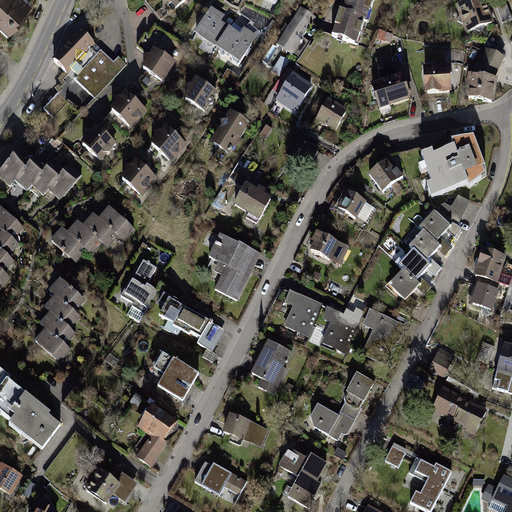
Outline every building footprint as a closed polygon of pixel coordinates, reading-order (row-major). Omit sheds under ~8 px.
[(38,0),(0,0),(0,11),(20,34),(45,7),(38,0)] [(190,0),(152,0),(170,19),(190,0)] [(381,0),(348,0),(344,13),(341,13),(332,38),(355,45),(359,35),(361,36),(365,22),(368,23),(375,0),(380,0),(381,0)] [(482,0),(472,0),(456,6),(467,34),(492,25),(482,0)] [(218,48),(230,30),(208,16),(196,34),(218,48)] [(311,26),(297,18),(280,45),(301,58),(311,42),(304,38),(311,26)] [(253,44),(230,30),(218,48),(241,63),(253,44)] [(118,66),(83,32),(54,62),(68,75),(64,80),(67,83),(61,88),(63,91),(46,109),(66,128),(127,66),(122,61),(118,66)] [(175,50),(148,40),(137,70),(164,80),(175,50)] [(470,75),(494,80),(498,72),(505,57),(485,48),(482,55),(480,54),(476,62),(470,75)] [(283,57),(274,73),(282,77),(291,61),(283,57)] [(382,82),(397,78),(391,59),(377,63),(382,82)] [(424,70),(426,96),(452,94),(450,68),(424,70)] [(223,89),(199,71),(183,94),(207,112),(223,89)] [(232,72),(224,78),(231,86),(238,80),(232,72)] [(470,85),(467,98),(494,103),(498,80),(494,80),(470,75),(469,75),(467,84),(470,85)] [(382,82),(372,86),(380,110),(410,100),(402,76),(397,78),(382,82)] [(319,92),(294,79),(279,107),(304,120),(319,92)] [(151,110),(128,93),(111,117),(134,134),(151,110)] [(348,112),(329,101),(318,120),(337,131),(348,112)] [(250,123),(234,112),(214,143),(230,154),(250,123)] [(191,142),(167,124),(150,147),(173,165),(191,142)] [(120,144),(96,128),(80,150),(104,167),(120,144)] [(319,151),(298,138),(289,155),(309,167),(319,151)] [(482,141),(421,155),(430,195),(491,181),(482,141)] [(0,186),(21,156),(1,143),(0,144),(0,186)] [(40,165),(23,155),(2,186),(18,197),(40,165)] [(162,175),(139,157),(122,180),(145,198),(162,175)] [(410,179),(395,158),(368,177),(382,198),(410,179)] [(63,170),(45,159),(24,192),(42,203),(63,170)] [(86,174),(69,163),(45,198),(63,210),(86,174)] [(278,206),(246,186),(231,209),(263,230),(278,206)] [(381,218),(352,197),(341,213),(370,234),(381,218)] [(29,224),(0,202),(0,228),(18,240),(29,224)] [(135,229),(111,207),(100,219),(119,236),(124,241),(135,229)] [(100,219),(95,214),(85,226),(104,242),(109,247),(119,236),(100,219)] [(452,242),(435,221),(421,232),(438,254),(452,242)] [(80,222),(69,234),(87,250),(93,255),(104,242),(85,226),(80,222)] [(22,244),(0,228),(0,253),(11,260),(22,244)] [(69,234),(63,229),(53,242),(77,262),(87,250),(69,234)] [(265,262),(223,236),(197,279),(239,305),(265,262)] [(360,255),(328,236),(318,254),(350,272),(360,255)] [(441,261),(424,240),(412,250),(429,271),(441,261)] [(511,252),(511,247),(495,241),(484,271),(503,278),(511,252)] [(18,266),(0,254),(0,279),(6,283),(18,266)] [(434,279),(416,257),(402,268),(420,290),(434,279)] [(123,297),(143,308),(165,270),(145,258),(123,297)] [(504,280),(483,273),(471,306),(492,314),(504,280)] [(423,298),(404,274),(391,285),(410,308),(423,298)] [(62,279),(51,291),(57,296),(76,312),(86,300),(62,279)] [(15,290),(0,280),(0,301),(5,305),(15,290)] [(232,320),(177,288),(162,314),(217,346),(232,320)] [(76,312),(57,296),(46,309),(51,313),(71,330),(82,317),(76,312)] [(323,313),(296,296),(279,324),(306,341),(323,313)] [(363,327),(337,312),(322,339),(347,354),(363,327)] [(51,313),(41,325),(47,329),(67,345),(76,334),(71,330),(51,313)] [(411,328),(386,313),(363,350),(389,365),(411,328)] [(47,329),(36,342),(62,362),(72,349),(67,345),(47,329)] [(511,344),(504,343),(492,389),(511,394),(511,344)] [(292,359),(267,345),(247,381),(272,395),(292,359)] [(442,351),(432,370),(445,377),(456,358),(442,351)] [(208,368),(181,352),(164,380),(192,396),(208,368)] [(3,372),(0,370),(0,414),(46,449),(63,426),(33,403),(35,401),(1,375),(3,372)] [(381,384),(362,374),(350,396),(368,406),(381,384)] [(477,400),(445,387),(435,409),(467,423),(477,400)] [(368,406),(337,389),(309,437),(340,455),(368,406)] [(179,417),(156,403),(132,443),(155,457),(179,417)] [(509,416),(480,403),(470,423),(500,437),(509,416)] [(272,433),(230,413),(218,437),(260,457),(272,433)] [(458,478),(404,447),(391,471),(444,502),(458,478)] [(25,473),(0,456),(0,491),(9,497),(25,473)] [(327,483),(284,460),(273,480),(317,502),(327,483)] [(245,484),(201,462),(189,485),(233,507),(245,484)] [(154,484),(127,468),(110,495),(137,511),(154,484)] [(511,511),(511,478),(505,475),(498,487),(490,484),(483,499),(505,510),(504,511),(511,511)] [(59,511),(64,504),(38,490),(26,511),(59,511)] [(317,511),(321,505),(299,494),(289,511),(317,511)]
